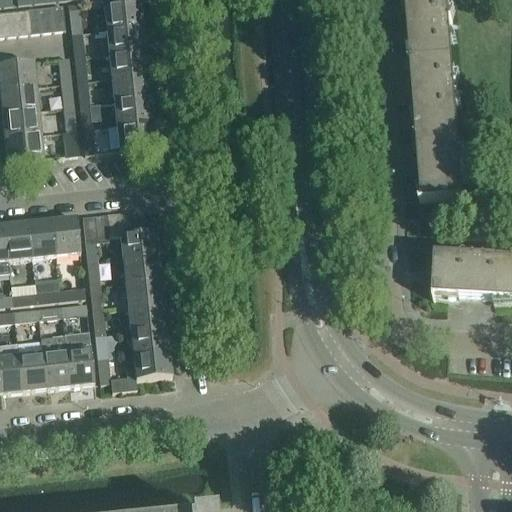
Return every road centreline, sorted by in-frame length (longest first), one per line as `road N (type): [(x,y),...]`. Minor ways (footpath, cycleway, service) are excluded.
road 1 (residential): [(511,346),(421,340),(393,323),(364,0)]
road 2 (residential): [(195,421),(183,193)]
road 3 (secondary): [(297,202),(279,0)]
road 4 (tertiary): [(0,443),(195,421)]
road 5 (residential): [(183,193),(169,0)]
road 6 (residential): [(183,193),(0,207)]
road 7 (secondary): [(329,365),(384,415),(485,442)]
road 8 (secondary): [(297,202),(294,283),(304,324),(329,365)]
road 9 (secondary): [(349,351),(329,317),(297,202)]
road 10 (secondary): [(486,417),(394,394),(349,351)]
